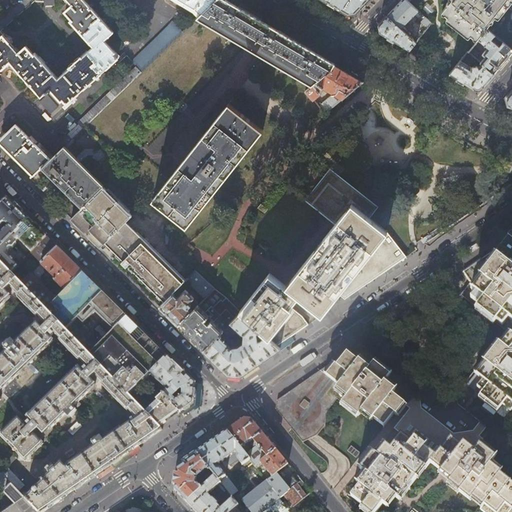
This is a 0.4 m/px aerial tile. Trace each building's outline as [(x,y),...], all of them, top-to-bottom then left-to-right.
[(197,18),(215,0),(67,0),(72,5),(65,12),(72,20),(71,21),(93,47),(88,51),(87,50),(81,55),(69,66),(69,67),(63,72),(64,73),(59,78),(35,52),(34,54),(27,46),(19,52),(12,43),(14,41),(7,34),(5,36),(0,31),(0,70),(10,61),(17,69),(15,71),(17,73),(19,72),(30,84),(29,86),(30,88),(32,86),(41,97),(47,92),(48,94),(52,90),(65,105),(63,107),(66,110),(75,101),(77,99),(75,97),(88,85),(89,87),(92,85),(90,84),(95,78),(97,80),(99,78),(98,77),(110,65),(112,67),(114,65),(112,63),(120,56),(105,40),(113,32),(105,22),(106,20),(104,17),(102,19),(92,7),(93,5),(91,3),(90,5),(85,0),(174,0),(186,6),(184,9),(192,14),(193,15),(179,29),(172,22),(130,62),(136,67),(78,123),(82,128),(197,18)] [(253,16),(226,0),(215,0),(197,18),(312,85),(332,68),(335,64),(253,16)] [(324,0),(331,4),(348,14),(355,13),(367,0),(324,0)] [(402,0),(394,8),(387,16),(401,28),(408,21),(409,23),(411,21),(409,19),(413,15),(424,25),(415,36),(410,31),(407,34),(415,42),(430,22),(406,0),(402,0)] [(450,0),(442,11),(477,38),(507,0),(450,0)] [(401,28),(387,16),(384,19),(378,25),(380,33),(392,40),(410,50),(415,42),(407,34),(401,28)] [(480,62),(481,63),(494,74),(511,53),(511,49),(502,41),(498,46),(491,39),(494,34),(488,29),(478,40),(487,48),(482,54),(485,56),(480,62)] [(472,47),(468,52),(474,57),(478,53),(472,47)] [(475,58),(474,57),(468,52),(450,74),(465,83),(475,88),(482,87),(494,74),(481,63),(478,68),(477,67),(476,67),(472,67),(471,68),(468,66),(475,58)] [(337,66),(335,64),(332,68),(312,85),(305,91),(325,114),(363,81),(337,66)] [(153,199),(187,226),(263,130),(229,105),(153,199)] [(41,167),(53,156),(40,143),(38,145),(36,143),(37,142),(32,137),(30,138),(16,124),(2,138),(0,140),(0,142),(33,175),(41,167)] [(62,148),(53,156),(41,167),(52,178),(53,179),(58,183),(82,208),(104,187),(64,146),(62,148)] [(330,168),(339,175),(345,169),(335,161),(330,168)] [(240,311),(241,312),(277,346),(308,324),(302,316),(290,306),(298,296),(322,315),(338,294),(345,299),(402,259),(407,256),(387,232),(372,219),(370,218),(378,207),(339,175),(330,168),(305,200),(335,224),(286,286),(270,273),(240,311)] [(104,187),(82,208),(71,219),(100,247),(105,242),(127,222),(133,216),(104,187)] [(8,198),(0,206),(0,225),(1,227),(4,223),(8,227),(0,234),(0,248),(29,219),(18,209),(8,198)] [(31,221),(29,219),(0,248),(0,262),(11,273),(18,266),(7,255),(8,250),(10,248),(12,248),(17,244),(16,242),(18,240),(31,253),(46,237),(31,221)] [(186,279),(127,222),(105,242),(107,243),(108,245),(111,247),(113,250),(122,259),(120,260),(125,265),(127,264),(165,301),(180,285),(185,280),(186,279)] [(53,243),(46,237),(31,253),(30,253),(41,264),(57,248),(53,243)] [(511,239),(465,270),(471,282),(466,288),(461,294),(500,325),(508,331),(508,332),(459,394),(458,404),(490,429),(508,427),(511,422),(511,239)] [(57,248),(41,264),(40,265),(43,267),(55,279),(54,280),(64,290),(82,272),(80,270),(59,249),(57,248)] [(41,264),(30,253),(18,266),(11,273),(22,284),(40,265),(41,264)] [(0,277),(5,282),(0,287),(0,286),(0,309),(7,303),(6,302),(11,297),(6,292),(10,288),(18,297),(18,298),(38,319),(39,318),(47,327),(43,331),(38,325),(33,330),(32,330),(20,340),(18,338),(14,342),(12,344),(10,343),(5,348),(8,352),(0,359),(0,400),(1,400),(0,398),(0,393),(2,392),(19,376),(20,374),(20,373),(35,359),(36,360),(42,354),(54,342),(52,340),(56,336),(57,337),(61,341),(60,342),(80,363),(81,362),(85,365),(90,370),(86,374),(79,368),(61,385),(62,387),(47,402),(46,400),(27,418),(33,424),(28,428),(23,422),(19,418),(1,435),(7,443),(8,442),(9,442),(19,452),(19,454),(18,454),(20,456),(20,460),(24,460),(25,461),(27,460),(32,460),(31,456),(44,444),(34,434),(38,430),(44,435),(50,430),(51,431),(63,420),(66,416),(69,418),(71,416),(72,417),(77,412),(77,411),(74,409),(80,403),(92,392),(91,391),(97,385),(91,380),(95,376),(104,385),(103,386),(129,413),(130,412),(139,421),(135,423),(132,426),(131,425),(130,425),(124,429),(123,428),(105,441),(103,442),(101,439),(95,444),(97,446),(77,460),(77,462),(71,466),(70,465),(67,467),(63,462),(55,469),(48,475),(42,481),(42,482),(36,488),(29,494),(27,492),(23,492),(21,495),(37,511),(42,511),(54,504),(162,430),(159,427),(146,413),(129,395),(89,355),(66,330),(46,309),(22,284),(11,273),(0,262),(0,277)] [(43,272),(43,267),(40,265),(22,284),(46,309),(55,299),(33,277),(35,275),(38,278),(43,272)] [(186,279),(185,280),(204,298),(214,287),(195,270),(186,279)] [(82,272),(64,290),(55,299),(46,309),(66,330),(90,306),(114,330),(89,355),(129,395),(150,374),(167,357),(163,353),(101,291),(95,285),(82,272)] [(193,297),(180,285),(165,301),(160,306),(169,316),(178,325),(192,311),(188,307),(186,305),(193,298),(193,297)] [(204,298),(192,311),(178,325),(188,335),(203,350),(223,330),(214,321),(221,314),(230,323),(241,312),(240,311),(214,287),(204,298)] [(186,305),(188,307),(195,300),(193,298),(186,305)] [(241,312),(230,323),(223,330),(203,350),(228,374),(241,375),(260,362),(280,348),(277,346),(241,312)] [(20,374),(19,376),(21,378),(4,395),(7,398),(18,387),(22,390),(26,386),(27,387),(28,387),(29,387),(30,386),(31,386),(32,385),(33,384),(33,383),(33,382),(32,380),(37,376),(34,374),(40,368),(42,371),(54,360),(50,356),(54,352),(51,350),(44,356),(42,354),(36,360),(35,359),(20,373),(20,374)] [(291,426),(303,441),(312,437),(318,434),(326,424),(328,411),(338,398),(359,415),(363,410),(373,419),(374,417),(384,426),(394,413),(396,415),(413,394),(374,363),(373,364),(362,355),(352,355),(339,372),(330,370),(282,403),(282,406),(295,421),(291,426)] [(167,357),(150,374),(166,389),(163,393),(162,392),(161,393),(162,394),(180,412),(193,404),(194,384),(180,370),(167,357)] [(81,366),(79,368),(86,374),(90,370),(85,365),(83,367),(81,366)] [(176,416),(180,412),(162,394),(156,400),(158,402),(146,413),(159,427),(176,416)] [(80,403),(74,409),(77,411),(82,405),(80,403)] [(508,511),(511,507),(511,481),(500,472),(501,471),(490,462),(495,456),(489,451),(480,444),(474,451),(466,445),(464,443),(461,446),(412,406),(395,428),(401,433),(393,443),(395,444),(391,449),(385,445),(377,455),(373,452),(360,468),(366,473),(358,484),(359,485),(351,495),(364,505),(363,506),(369,511),(377,511),(383,505),(385,507),(395,495),(399,499),(424,468),(425,469),(431,462),(441,470),(440,471),(443,474),(451,479),(449,482),(471,499),(473,497),(483,505),(481,508),(485,511),(508,511)] [(33,424),(27,418),(23,422),(28,428),(33,424)] [(237,423),(227,430),(240,447),(248,441),(248,442),(249,442),(251,444),(253,444),(255,442),(258,446),(246,455),(250,459),(255,466),(276,449),(264,434),(252,419),(244,418),(237,423)] [(240,447),(227,430),(211,441),(196,452),(208,467),(215,475),(227,491),(232,498),(235,501),(237,499),(233,495),(238,491),(226,476),(218,465),(226,459),(231,467),(240,461),(242,465),(250,459),(246,455),(240,447)] [(276,449),(255,466),(259,471),(265,467),(272,476),(276,473),(288,463),(282,456),(276,449)] [(208,467),(196,452),(182,461),(184,465),(177,469),(175,489),(181,496),(186,502),(209,481),(206,478),(198,485),(197,484),(198,477),(202,473),(208,467)] [(45,472),(48,475),(55,469),(52,465),(45,472)] [(11,484),(18,492),(25,486),(6,466),(0,471),(0,472),(5,478),(11,484)] [(215,475),(208,467),(202,473),(206,478),(209,481),(215,475)] [(0,511),(37,511),(21,495),(18,492),(11,484),(3,492),(14,505),(3,511),(0,511),(0,481),(1,482),(5,478),(0,472),(0,511)] [(276,473),(272,476),(269,479),(267,480),(280,497),(284,494),(290,489),(276,473)] [(227,491),(215,475),(209,481),(186,502),(196,511),(230,511),(238,505),(235,501),(232,498),(221,508),(217,504),(218,503),(213,497),(212,498),(208,494),(218,485),(224,492),(227,491)] [(280,497),(267,480),(243,500),(251,511),(262,511),(275,502),(282,511),(292,511),(290,509),(288,507),(280,497)] [(290,489),(284,494),(292,504),(288,507),(290,509),(306,495),(300,487),(298,485),(297,484),(290,489)]
